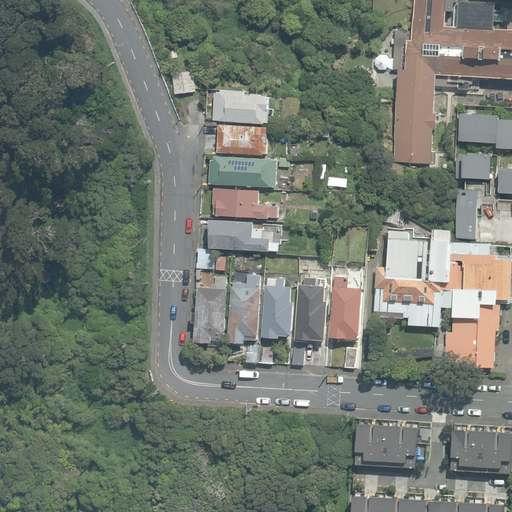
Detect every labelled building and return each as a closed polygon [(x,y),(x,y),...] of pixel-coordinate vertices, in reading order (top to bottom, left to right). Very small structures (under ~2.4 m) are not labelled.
[(447,0),(415,0),(414,31),(397,31),(395,70),(399,70),(395,161),(410,161),(410,168),(416,168),(416,163),(432,163),(434,128),(437,128),(438,113),(435,113),(436,85),(459,85),(459,89),(470,90),(470,83),(473,83),(473,76),(511,77),(511,29),(495,29),(496,2),(460,1),(459,27),(447,26),(447,0)] [(390,66),(394,66),(395,57),(390,57),(386,55),(380,55),(377,59),(377,65),(380,69),(386,69),(390,66)] [(173,74),(176,94),(197,91),(194,71),(173,74)] [(216,93),(214,119),(270,122),(271,97),(268,97),(268,95),(245,94),(246,91),(223,90),(223,93),(216,93)] [(220,124),(219,151),(270,154),(271,126),(220,124)] [(211,159),(210,183),(278,186),(280,159),(215,156),(215,160),(211,159)] [(282,166),(292,166),(292,158),(283,158),(282,166)] [(330,164),(323,163),(321,179),(328,180),(330,164)] [(329,174),(349,175),(350,164),(330,163),(329,174)] [(499,208),(511,208),(511,165),(500,164),(498,198),(499,198),(499,208)] [(329,186),(347,187),(348,178),(329,177),(329,186)] [(218,215),(271,218),(271,217),(280,217),(280,206),(271,206),(271,204),(260,204),(261,190),(215,187),(214,204),(215,204),(215,213),(218,213),(218,215)] [(392,222),(404,226),(406,209),(381,196),(384,221),(392,222)] [(370,226),(381,226),(381,217),(370,217),(370,226)] [(211,247),(272,251),(272,249),(274,249),(275,243),(272,242),(272,238),(264,238),(264,229),(254,228),(255,222),(212,219),(211,247)] [(369,249),(380,249),(381,226),(370,226),(369,249)] [(460,365),(495,367),(496,330),(500,331),(501,299),(511,300),(511,295),(511,258),(498,258),(498,255),(491,255),(492,243),(451,242),(452,229),(434,228),(434,236),(416,236),(416,227),(407,227),(407,229),(391,229),(391,231),(388,231),(387,261),(389,261),(389,265),(378,265),(376,310),(404,311),(404,316),(409,316),(409,324),(441,326),(442,306),(454,307),(452,332),(446,332),(445,361),(461,361),(460,365)] [(198,267),(216,268),(218,251),(200,249),(198,267)] [(229,271),(229,253),(219,252),(218,271),(229,271)] [(230,341),(246,342),(246,338),(258,339),(258,335),(259,335),(262,288),(261,288),(261,275),(249,274),(248,283),(235,283),(234,286),(233,286),(230,341)] [(334,337),(337,340),(343,340),(345,338),(360,339),(360,334),(361,334),(364,288),(349,287),(350,276),(337,276),(336,286),(335,286),(334,299),(331,299),(330,314),(333,314),(332,337),(334,337)] [(194,343),(210,344),(211,340),(223,341),(226,289),(225,289),(226,278),(215,277),(214,285),(211,285),(211,289),(198,288),(196,314),(192,314),(192,323),(195,323),(194,343)] [(300,284),(297,338),(327,339),(329,300),(327,300),(328,278),(306,277),(306,284),(300,284)] [(262,336),(280,337),(280,335),(288,335),(289,336),(294,331),(293,330),(294,301),(291,301),(292,287),(285,286),(285,279),(267,278),(267,285),(265,285),(262,336)] [(292,364),(304,365),(305,343),(294,342),(292,364)] [(247,361),(259,362),(260,343),(248,343),(247,361)] [(261,363),(274,364),(275,347),(262,346),(261,363)] [(346,366),(356,366),(357,347),(348,347),(346,366)] [(358,423),(356,464),(416,468),(419,427),(358,423)] [(511,458),(511,432),(453,429),(451,470),(511,473),(511,458)] [(352,511),(503,511),(504,505),(354,496),(352,511)]
